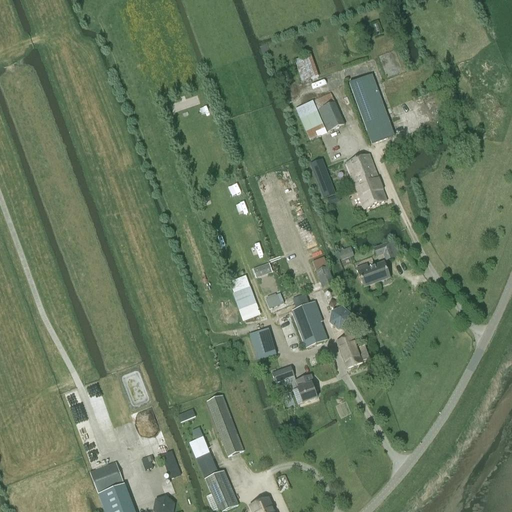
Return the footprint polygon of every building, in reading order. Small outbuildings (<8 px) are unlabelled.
[(310,56),(295,61),(301,82),(317,77),(310,56)] [(371,146),(393,138),(371,77),(349,85),(371,146)] [(331,95),(312,103),(325,135),(345,126),(331,95)] [(353,184),(376,176),(369,157),(347,166),(353,184)] [(322,162),(309,167),(322,200),(335,195),(322,162)] [(376,176),(353,184),(364,212),(386,204),(376,176)] [(387,244),(373,250),(376,258),(383,255),(385,262),(393,259),(390,252),(387,244)] [(342,262),(354,257),(351,248),(339,253),(342,262)] [(364,289),(389,280),(383,265),(368,271),(366,267),(357,271),(364,289)] [(269,266),(254,272),(256,278),(272,273),(269,266)] [(323,292),(334,288),(328,269),(316,273),(323,292)] [(243,322),(259,316),(244,278),(228,284),(243,322)] [(267,299),(267,300),(265,301),(269,310),(284,305),(280,295),(276,297),(275,295),(267,299)] [(306,307),(303,299),(298,300),(298,299),(292,301),(296,311),(306,307)] [(306,350),(327,342),(320,324),(322,324),(315,304),(306,307),(296,311),(292,313),(306,350)] [(266,331),(251,335),(258,361),(272,358),(266,331)] [(357,350),(353,338),(337,345),(347,371),(363,365),(362,363),(369,361),(364,348),(357,350)] [(295,377),(291,367),(278,373),(282,382),(295,377)] [(303,405),(317,400),(312,386),(314,386),(311,378),(296,383),(299,391),(298,391),(303,405)] [(227,459),(243,453),(223,398),(207,404),(227,459)] [(181,424),(196,418),(193,410),(178,417),(181,424)] [(195,443),(203,440),(199,430),(191,434),(195,443)] [(218,511),(228,511),(238,508),(223,474),(219,476),(203,440),(195,443),(189,446),(212,498),(208,499),(213,511),(214,511),(217,511),(218,511)] [(171,481),(181,477),(172,454),(161,458),(171,481)] [(146,472),(153,469),(151,463),(154,462),(152,457),(142,460),(146,472)] [(97,494),(123,485),(116,465),(90,475),(97,494)] [(134,511),(125,486),(98,496),(104,511),(134,511)] [(173,511),(175,505),(166,497),(155,501),(153,511),(173,511)] [(272,511),(268,500),(250,508),(251,511),(272,511)]
